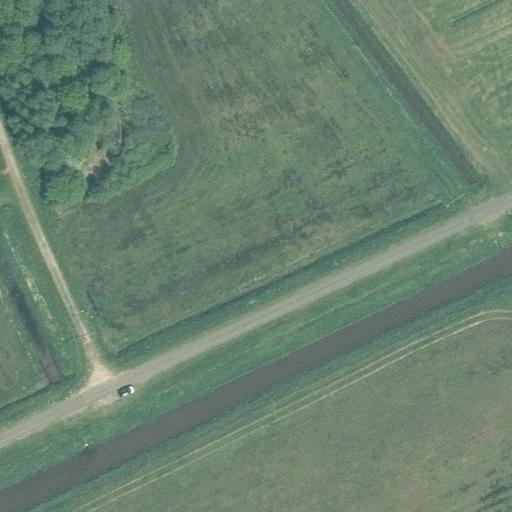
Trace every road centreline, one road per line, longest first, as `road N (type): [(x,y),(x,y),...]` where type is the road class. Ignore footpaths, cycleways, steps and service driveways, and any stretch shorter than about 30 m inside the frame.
road 1 (unclassified): [(0,440),(511,198)]
road 2 (track): [(68,511),(511,297)]
road 3 (track): [(22,195),(105,389)]
